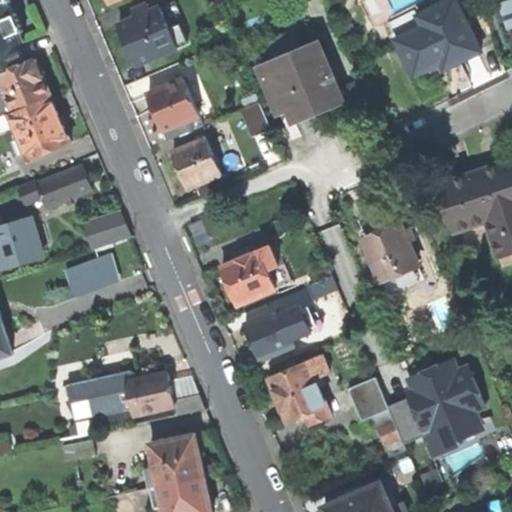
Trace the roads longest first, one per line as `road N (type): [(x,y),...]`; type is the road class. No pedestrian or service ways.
road 1 (residential): [(65,0),(282,511)]
road 2 (residential): [(511,92),(401,145)]
